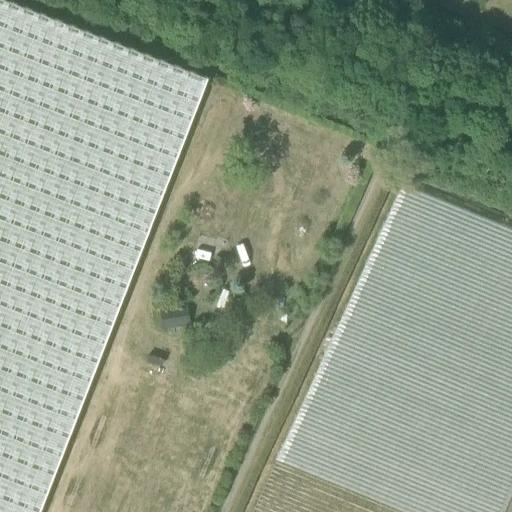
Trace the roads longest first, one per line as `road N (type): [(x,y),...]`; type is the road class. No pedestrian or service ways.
road 1 (track): [(398,114),(280,66)]
road 2 (track): [(511,158),(398,114)]
